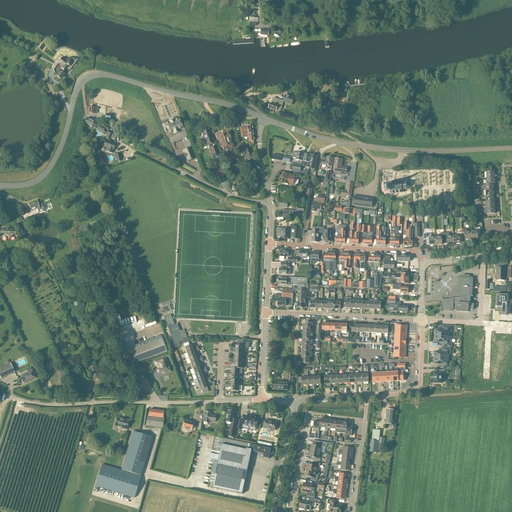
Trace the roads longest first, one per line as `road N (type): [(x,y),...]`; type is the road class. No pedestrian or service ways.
road 1 (unclassified): [(262,117),(92,74),(74,92),(50,167),(29,183),(0,185)]
road 2 (tertiary): [(262,117),(359,145),(511,148)]
road 3 (residential): [(11,398),(218,401)]
road 4 (residential): [(425,263),(406,250),(269,245)]
road 5 (residential): [(421,320),(266,312)]
road 6 (unclassified): [(421,320),(418,389),(367,395)]
